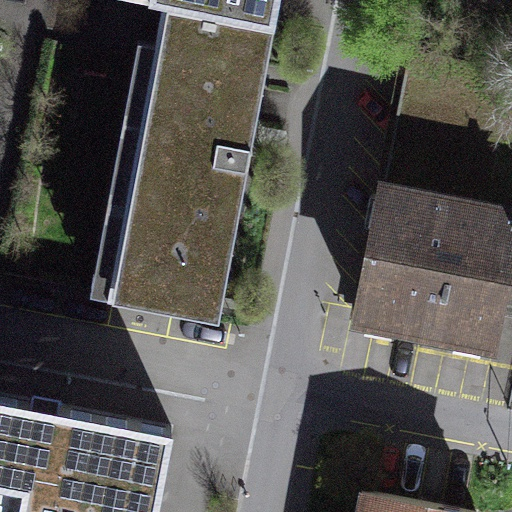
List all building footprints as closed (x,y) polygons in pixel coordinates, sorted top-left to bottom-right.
[(279,0),(110,0),(107,22),(168,33),(270,51),(279,0)] [(270,51),(168,33),(119,306),(221,324),(270,51)] [(511,79),(412,61),(387,188),(511,212),(511,79)] [(511,212),(387,188),(363,310),(493,335),(498,308),(511,311),(511,212)] [(0,511),(155,511),(169,440),(0,407),(0,511)] [(483,511),(368,489),(363,511),(483,511)]
